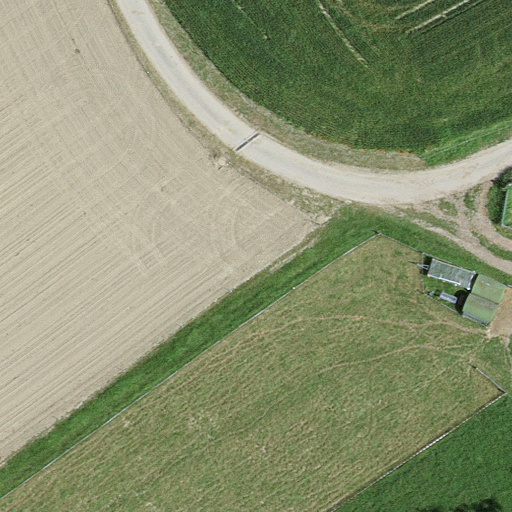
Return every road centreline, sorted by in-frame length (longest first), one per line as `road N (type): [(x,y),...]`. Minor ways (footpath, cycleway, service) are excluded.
road 1 (track): [(511,152),(425,185),(325,180),(246,142),(170,86),(122,0)]
road 2 (track): [(511,251),(398,187)]
